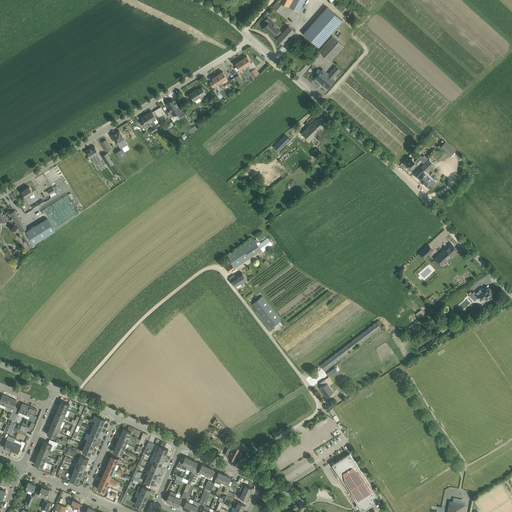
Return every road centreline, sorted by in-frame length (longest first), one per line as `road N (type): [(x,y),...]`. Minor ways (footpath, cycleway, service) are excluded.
road 1 (unclassified): [(511,296),(417,194),(251,39)]
road 2 (unclassified): [(0,195),(251,39)]
